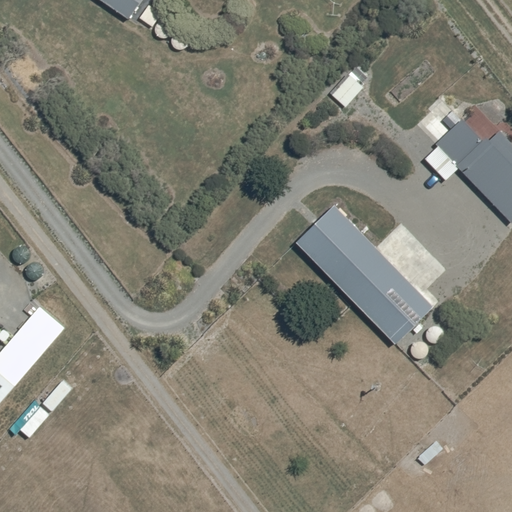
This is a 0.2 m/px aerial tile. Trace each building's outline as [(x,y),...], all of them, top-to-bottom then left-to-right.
[(98,0),(125,19),(138,0),(98,0)] [(364,83),(346,70),(326,95),(344,109),(364,83)] [(455,169),(468,183),(456,195),(478,218),(491,206),(507,223),(511,218),(511,149),(495,132),(482,145),(439,102),(415,125),(436,146),(421,160),(442,182),(455,169)] [(429,308),(329,207),(291,245),(391,346),(429,308)] [(0,400),(61,329),(36,308),(0,350),(0,400)] [(47,415),(32,401),(12,423),(28,437),(47,415)]
